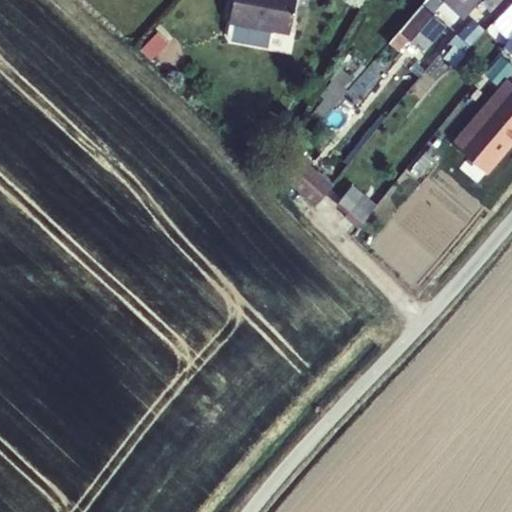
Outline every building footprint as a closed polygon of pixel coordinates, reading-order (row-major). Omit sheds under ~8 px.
[(227,35),(230,39),(268,46),(272,29),(291,32),(296,0),(232,0),(229,21),(230,21),(227,35)] [(480,2),(481,0),(444,0),(442,3),(463,20),(480,2)] [(481,0),(480,2),(489,11),(499,0),(481,0)] [(511,3),(497,19),(511,33),(511,3)] [(421,5),(389,43),(396,50),(406,38),(422,52),(445,25),(421,5)] [(511,39),(511,33),(497,19),(493,23),(511,41),(511,39)] [(143,48),(153,57),(169,39),(159,30),(143,48)] [(332,76),(334,79),(344,87),(352,77),(340,67),(332,76)] [(344,96),(348,91),(344,87),(334,79),(320,95),(324,99),(310,115),(320,123),(335,105),(344,96)] [(459,145),(457,148),(486,172),(511,141),(511,83),(502,95),(498,91),(455,142),(459,145)] [(344,96),(335,105),(344,113),(353,104),(344,96)] [(294,153),(293,152),(284,174),(314,206),(332,185),(303,160),(294,153)] [(358,228),(377,206),(352,185),(336,204),(348,214),(345,217),(358,228)]
